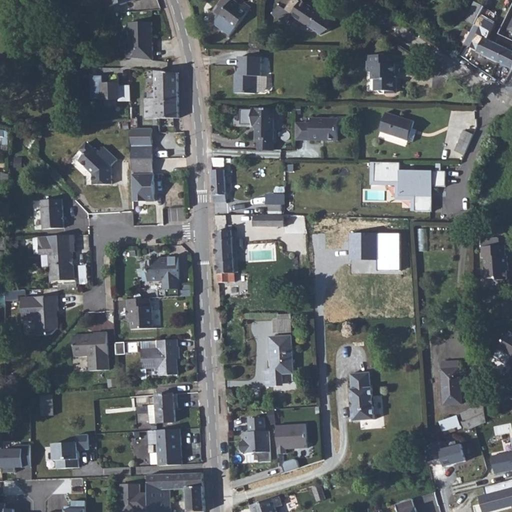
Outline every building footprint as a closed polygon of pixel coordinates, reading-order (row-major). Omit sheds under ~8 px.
[(217,23),(232,35),(252,8),(246,3),(243,7),(233,0),(232,0),(223,0),(211,17),(218,22),(217,23)] [(292,0),(286,10),(279,19),(287,24),(293,16),(322,35),(332,32),(331,21),(303,1),(302,2),(298,0),(292,0)] [(478,20),(485,7),(476,2),(466,20),(475,25),(478,20)] [(273,15),(279,19),(286,10),(280,5),(273,15)] [(497,14),(485,7),(478,20),(490,27),(497,14)] [(153,39),(153,23),(130,23),(131,49),(128,50),(128,58),(131,58),(154,61),(154,43),(152,41),(151,39),(153,39)] [(495,43),(498,36),(480,28),(471,49),(479,52),(484,55),(488,57),(495,43)] [(466,44),(472,32),(465,29),(460,40),(466,44)] [(511,51),(495,43),(488,57),(511,68),(511,51)] [(368,64),(368,72),(372,72),(373,80),(375,80),(375,91),(386,91),(388,93),(395,93),(398,91),(397,79),(395,79),(395,75),(396,64),(395,64),(395,56),(370,55),(370,64),(368,64)] [(236,76),(236,93),(258,94),(258,77),(263,77),(263,58),(240,57),(240,76),(236,76)] [(179,73),(156,71),(157,93),(149,93),(149,99),(145,99),(145,106),(157,106),(157,102),(179,101),(179,73)] [(120,102),(132,101),(131,86),(120,86),(120,84),(110,84),(111,86),(104,87),(104,84),(104,76),(92,77),(93,99),(104,99),(104,100),(120,100),(120,102)] [(146,119),(180,118),(179,101),(157,102),(157,106),(145,106),(146,119)] [(275,109),(253,109),(253,125),(257,125),(257,140),(259,141),(259,150),(274,151),(275,109)] [(381,132),(409,141),(413,129),(415,122),(387,112),(381,132)] [(297,123),(296,140),(321,141),(321,139),(327,139),(327,141),(339,141),(339,119),(312,118),(312,123),(297,123)] [(133,143),(133,159),(154,159),(153,129),(138,129),(132,129),(132,131),(133,143)] [(409,141),(414,142),(418,130),(413,129),(409,141)] [(456,151),(470,157),(479,137),(465,131),(456,151)] [(94,185),(112,185),(112,175),(108,171),(112,167),(118,160),(105,147),(100,152),(96,149),(95,150),(88,143),(81,150),(86,154),(80,161),(94,174),(94,185)] [(225,159),(213,158),(213,167),(225,167),(225,159)] [(154,159),(133,159),(133,174),(154,174),(154,159)] [(433,212),(434,187),(446,187),(446,172),(401,171),(400,171),(400,163),(370,162),(370,185),(395,185),(395,199),(416,200),(416,212),(433,212)] [(225,170),(213,171),(215,203),(227,203),(225,170)] [(133,174),(134,199),(141,199),(141,202),(156,201),(155,174),(154,174),(133,174)] [(42,200),(43,229),(64,229),(63,200),(42,200)] [(269,216),(282,216),(282,205),(269,205),(269,216)] [(269,216),(255,216),(255,227),(285,227),(285,226),(285,220),(285,216),(282,216),(269,216)] [(216,224),(219,283),(236,282),(233,224),(225,224),(223,224),(216,224)] [(401,234),(365,234),(365,260),(379,260),(379,271),(402,271),(401,234)] [(51,282),(75,280),(75,265),(73,264),(73,261),(74,260),(74,252),(73,243),(76,243),(75,235),(40,237),(41,255),(50,255),(51,282)] [(500,238),(487,239),(488,247),(500,246),(500,238)] [(487,239),(482,239),(483,258),(485,258),(486,279),(495,278),(497,280),(508,280),(507,270),(507,265),(509,265),(508,256),(506,256),(506,246),(500,246),(488,247),(487,239)] [(11,241),(11,250),(20,249),(20,240),(11,241)] [(8,245),(0,244),(0,266),(7,267),(8,245)] [(161,260),(148,261),(149,282),(164,281),(165,289),(166,289),(167,298),(180,297),(180,289),(181,289),(179,257),(161,258),(161,260)] [(19,291),(7,291),(7,301),(19,301),(19,296),(19,291)] [(53,335),(59,328),(59,317),(56,315),(56,311),(58,311),(60,311),(59,296),(23,298),(24,320),(37,319),(38,335),(53,335)] [(133,329),(154,328),(154,326),(153,306),(151,306),(150,298),(128,300),(129,308),(127,308),(128,318),(130,318),(132,318),(132,322),(133,329)] [(291,314),(279,315),(280,320),(275,320),(275,333),(292,332),(291,314)] [(88,335),(74,335),(75,357),(89,356),(90,371),(110,370),(108,332),(95,333),(95,334),(95,336),(90,336),(88,335)] [(511,356),(510,361),(511,362),(511,333),(510,332),(505,341),(504,340),(499,348),(511,356)] [(266,368),(267,387),(277,386),(281,384),(283,382),(283,374),(294,373),(292,336),(271,337),(272,359),(274,359),(275,368),(272,368),(266,368)] [(179,340),(157,341),(158,348),(143,349),(144,369),(160,368),(160,376),(179,375),(179,364),(176,364),(176,362),(178,361),(181,361),(180,350),(179,350),(179,340)] [(460,361),(442,362),(444,405),(462,404),(460,361)] [(353,409),(354,421),(376,420),(375,406),(376,406),(375,397),(374,397),(373,387),(372,387),(371,372),(351,374),(353,389),(351,389),(352,400),(351,400),(351,405),(354,405),(354,408),(353,408),(353,409)] [(151,423),(176,422),(176,409),(178,409),(178,394),(157,395),(157,405),(150,406),(151,423)] [(42,395),(43,416),(55,415),(54,395),(42,395)] [(462,422),(466,431),(487,422),(485,404),(469,411),(462,414),(464,421),(462,422)] [(278,410),(269,410),(269,423),(278,423),(278,410)] [(441,422),(447,439),(458,434),(457,430),(463,428),(458,416),(441,422)] [(265,418),(250,419),(250,432),(245,433),(246,440),(244,440),(242,443),(242,451),(245,454),(255,453),(259,457),(260,462),(272,462),(270,431),(266,431),(265,418)] [(277,426),(279,454),(287,454),(287,449),(293,449),(293,448),(296,447),(296,449),(308,448),(307,424),(277,426)] [(182,429),(150,431),(151,445),(159,444),(160,466),(182,465),(181,445),(182,445),(182,429)] [(89,435),(78,435),(78,443),(54,444),(55,461),(57,461),(58,469),(80,467),(79,450),(90,449),(89,435)] [(462,444),(440,450),(445,467),(467,461),(462,444)] [(2,474),(17,473),(16,467),(24,466),(23,448),(1,449),(2,474)] [(511,452),(492,456),(496,474),(511,470),(511,452)] [(283,465),(285,473),(300,468),(298,460),(295,459),(284,462),(283,465)] [(204,473),(149,475),(149,493),(149,511),(172,511),(172,489),(187,489),(188,511),(199,511),(206,511),(204,473)] [(487,511),(511,505),(511,479),(484,487),(486,495),(480,497),(483,511),(487,511)] [(140,511),(141,511),(149,511),(149,493),(141,493),(140,484),(121,484),(121,511),(140,511)] [(325,499),(323,492),(321,485),(314,487),(316,494),(318,501),(325,499)] [(281,497),(251,506),(252,511),(277,511),(276,508),(283,506),(281,497)] [(417,511),(413,499),(396,504),(398,511),(417,511)]
